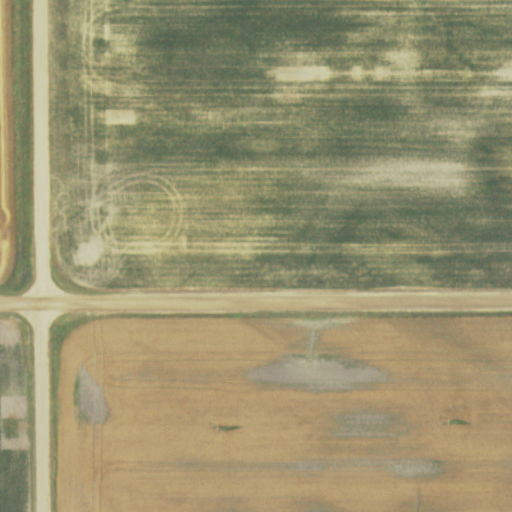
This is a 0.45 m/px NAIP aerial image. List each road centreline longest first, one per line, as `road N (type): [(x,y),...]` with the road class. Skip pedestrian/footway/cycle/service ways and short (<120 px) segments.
road 1 (residential): [(0,306),(511,303)]
road 2 (residential): [(45,511),(43,0)]
